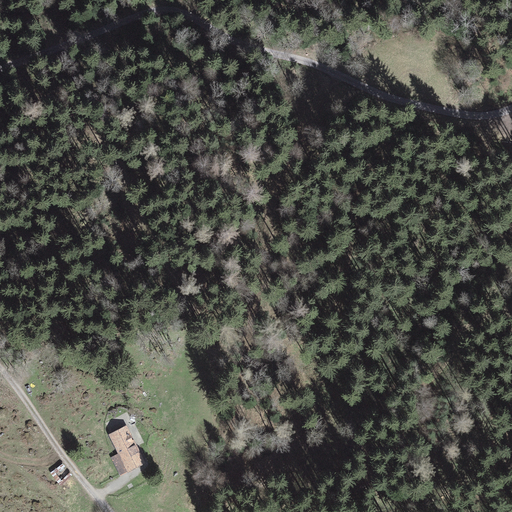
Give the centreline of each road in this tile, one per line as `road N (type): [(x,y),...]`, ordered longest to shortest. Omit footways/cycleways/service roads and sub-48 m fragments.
road 1 (residential): [(511,108),(459,114),(153,9),(0,58)]
road 2 (track): [(161,511),(208,479),(233,449),(246,322),(268,222),(334,70)]
road 3 (track): [(0,367),(97,496)]
